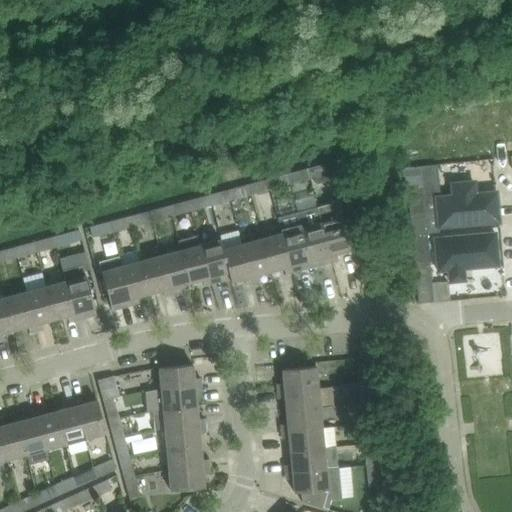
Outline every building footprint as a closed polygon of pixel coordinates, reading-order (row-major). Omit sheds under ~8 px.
[(307,168),(309,178),(314,182),(331,178),(333,173),(350,168),(348,157),(327,163),(307,168)] [(408,187),(407,187),(412,234),(427,233),(439,232),(439,227),(436,200),(436,197),(440,196),(437,164),(420,166),(422,186),(408,187)] [(307,168),(287,173),(290,183),(309,178),(307,168)] [(287,173),(267,178),(270,189),(290,183),(287,173)] [(267,178),(248,184),(250,194),(270,189),(267,178)] [(248,184),(228,189),(231,199),(250,194),(248,184)] [(493,199),(492,184),(440,188),(441,203),(442,203),(443,214),(469,212),(468,202),(493,199)] [(228,189),(208,194),(211,204),(231,199),(228,189)] [(208,194),(188,200),(191,210),(211,204),(208,194)] [(188,200),(169,205),(171,215),(191,210),(188,200)] [(317,206),(321,222),(332,261),(338,259),(337,253),(361,247),(354,220),(343,223),(337,201),(317,206)] [(169,205),(149,210),(152,220),(171,215),(169,205)] [(332,261),(321,222),(317,206),(297,212),(306,243),(312,266),(332,261)] [(149,210),(129,216),(132,226),(152,220),(149,210)] [(282,233),(292,272),(312,266),(306,243),(297,212),(278,217),(282,233)] [(129,216),(110,221),(112,231),(132,226),(129,216)] [(112,231),(110,221),(90,226),(92,236),(112,231)] [(79,229),(54,236),(57,246),(82,240),(79,229)] [(494,232),(432,238),(436,273),(446,272),(447,284),(464,282),(463,269),(498,266),(494,232)] [(282,233),(262,238),(271,271),(283,267),(285,273),(292,272),(282,233)] [(428,234),(413,235),(419,303),(435,301),(428,234)] [(198,235),(178,240),(181,249),(189,282),(203,279),(204,285),(211,283),(200,244),(198,235)] [(54,236),(34,241),(37,252),(57,246),(54,236)] [(262,238),(242,243),(253,282),(259,280),(258,274),(271,271),(262,238)] [(220,239),(200,244),(211,283),(230,278),(231,281),(223,249),(222,249),(220,239)] [(34,241),(15,247),(17,257),(37,252),(34,241)] [(242,243),(223,249),(231,281),(244,278),(246,284),(253,282),(242,243)] [(15,247),(0,250),(0,261),(17,257),(15,247)] [(138,249),(119,255),(119,256),(122,265),(122,267),(132,304),(139,303),(137,296),(150,293),(141,260),(138,249)] [(181,249),(161,255),(171,294),(178,292),(177,286),(189,282),(181,249)] [(161,255),(141,260),(150,293),(163,289),(165,295),(171,294),(161,255)] [(119,256),(99,261),(101,271),(101,272),(105,284),(110,304),(112,310),(132,304),(122,267),(122,265),(119,256)] [(66,280),(76,320),(97,314),(83,265),(63,270),(66,280)] [(23,279),(3,284),(7,296),(15,329),(28,325),(30,332),(37,330),(26,291),(23,279)] [(66,280),(46,286),(55,319),(68,315),(69,321),(76,320),(66,280)] [(46,286),(26,291),(37,330),(44,328),(42,322),(55,319),(46,286)] [(7,296),(0,298),(0,339),(4,339),(2,332),(15,329),(7,296)] [(462,336),(466,379),(504,375),(500,332),(462,336)] [(357,362),(359,383),(370,382),(368,361),(357,362)] [(160,368),(161,388),(201,384),(201,377),(194,378),(193,364),(160,368)] [(277,384),(278,391),(318,387),(316,366),(283,369),(284,383),(277,384)] [(114,376),(98,380),(103,400),(114,398),(119,397),(114,376)] [(359,383),(361,403),(372,402),(370,382),(359,383)] [(161,388),(145,391),(147,411),(153,410),(163,408),(196,405),(195,392),(202,392),(201,384),(161,388)] [(318,387),(278,391),(279,397),(285,397),(286,410),(320,407),(333,406),(332,385),(318,387)] [(82,397),(75,399),(85,438),(106,433),(97,400),(84,403),(82,397)] [(114,398),(103,400),(109,419),(118,417),(119,417),(114,398)] [(70,407),(57,411),(66,444),(85,438),(75,399),(68,401),(70,407)] [(361,403),(363,423),(374,422),(372,402),(361,403)] [(163,408),(153,410),(155,430),(165,429),(167,429),(205,425),(204,418),(198,419),(196,405),(163,408)] [(281,424),(282,431),(322,427),(320,407),(286,410),(288,423),(281,424)] [(43,408),(36,410),(46,449),(66,444),(57,411),(45,414),(43,408)] [(30,418),(18,421),(26,454),(29,464),(49,459),(46,449),(36,410),(29,412),(30,418)] [(109,419),(114,439),(124,437),(119,417),(109,419)] [(3,419),(0,419),(0,434),(7,459),(26,454),(18,421),(5,425),(3,419)] [(363,423),(365,444),(376,442),(374,422),(363,423)] [(165,429),(167,449),(200,446),(199,434),(206,433),(205,425),(165,429)] [(324,448),(336,447),(334,426),(322,427),(324,448)] [(289,438),(290,451),(324,448),(322,427),(282,431),(283,438),(289,438)] [(114,439),(119,459),(129,456),(124,437),(114,439)] [(365,444),(367,464),(378,463),(376,442),(365,444)] [(167,449),(169,469),(209,466),(208,459),(201,460),(200,446),(167,449)] [(285,465),(286,472),(338,467),(336,447),(324,448),(290,451),(292,464),(285,465)] [(119,459),(125,479),(135,476),(129,456),(119,459)] [(112,459),(92,468),(96,478),(116,469),(112,459)] [(378,463),(367,464),(369,485),(380,484),(378,463)] [(209,466),(169,469),(171,491),(204,487),(203,474),(210,473),(209,466)] [(350,466),(338,467),(341,497),(353,495),(350,466)] [(338,467),(286,472),(286,479),(293,478),(294,492),(301,492),(302,502),(329,509),(332,497),(341,500),(341,497),(338,467)] [(92,468),(73,477),(78,486),(96,478),(92,468)] [(135,476),(125,479),(130,499),(140,497),(135,476)] [(73,477),(55,485),(59,495),(78,486),(73,477)] [(107,479),(87,488),(92,498),(112,489),(107,479)] [(55,485),(36,493),(41,503),(59,495),(55,485)] [(87,488),(68,497),(73,507),(92,498),(87,488)] [(36,493),(18,502),(22,511),(41,503),(36,493)] [(68,497),(50,505),(52,511),(61,511),(73,507),(68,497)] [(18,502),(0,509),(0,511),(21,511),(22,511),(18,502)]
